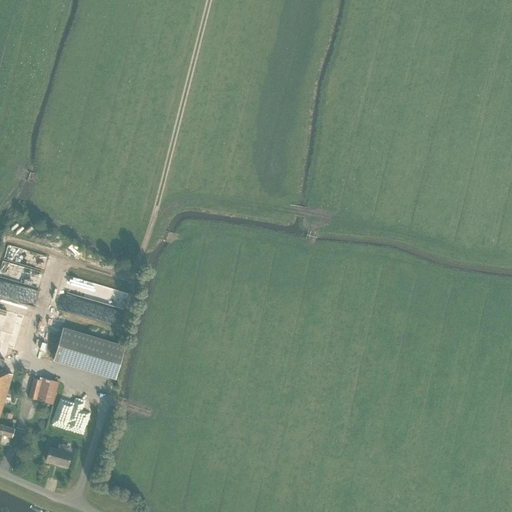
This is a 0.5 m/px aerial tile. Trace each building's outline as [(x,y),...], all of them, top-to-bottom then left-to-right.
[(74,316),(119,328),(125,309),(118,307),(119,303),(123,304),(126,295),(113,291),(109,305),(79,296),(74,316)] [(0,434),(12,438),(14,429),(0,425),(0,413),(12,375),(1,371),(4,360),(0,358),(0,334),(7,312),(0,309),(0,434)] [(124,347),(63,328),(54,359),(115,377),(124,347)] [(28,398),(53,405),(59,382),(42,377),(41,381),(32,379),(28,398)] [(78,399),(71,430),(86,433),(92,402),(78,399)] [(46,461),(67,467),(71,453),(65,451),(66,447),(59,445),(57,449),(49,447),(46,461)]
